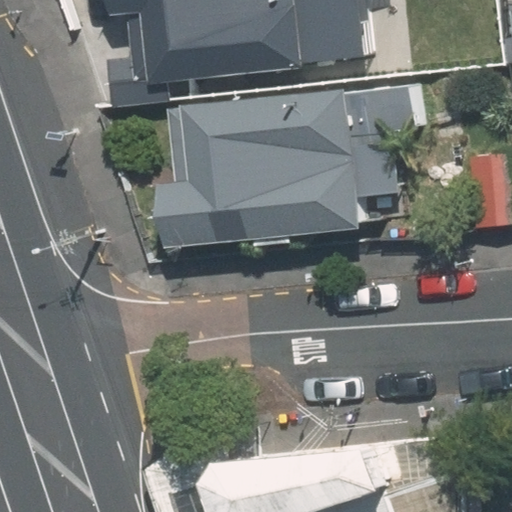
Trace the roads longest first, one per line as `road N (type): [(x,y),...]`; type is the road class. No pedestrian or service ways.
road 1 (residential): [(32,380),(114,356),(247,334),(511,316)]
road 2 (secondary): [(76,511),(32,380)]
